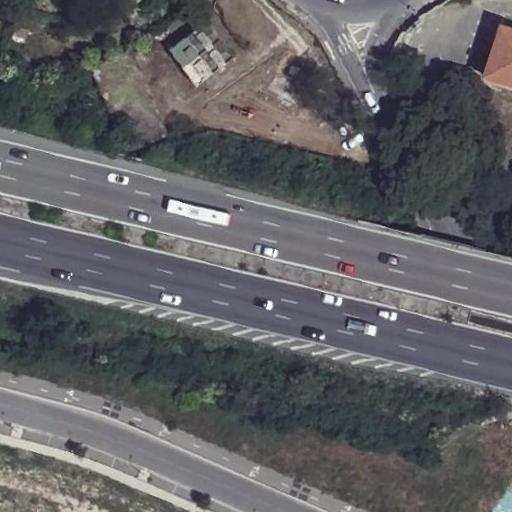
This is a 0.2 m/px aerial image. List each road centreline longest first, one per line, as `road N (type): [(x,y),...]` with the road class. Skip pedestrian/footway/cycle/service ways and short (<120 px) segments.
road 1 (motorway): [(0,239),(511,362)]
road 2 (motorway): [(511,290),(0,167)]
road 3 (unclassified): [(0,405),(127,445),(284,511)]
road 4 (unclassified): [(511,362),(371,106)]
road 5 (unclassified): [(314,0),(371,106)]
